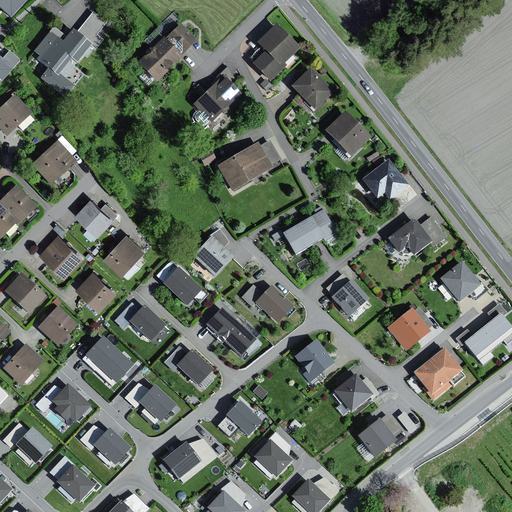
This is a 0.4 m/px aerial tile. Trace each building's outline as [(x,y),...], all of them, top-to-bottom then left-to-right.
[(0,0),(0,9),(10,19),(27,0),(0,0)] [(106,23),(93,12),(75,33),(91,46),(94,49),(102,40),(96,35),(106,23)] [(179,20),(172,13),(143,41),(150,48),(179,20)] [(164,40),(163,38),(150,50),(148,50),(144,53),(144,56),(137,63),(155,83),(182,58),(180,57),(196,41),(180,24),(164,40)] [(265,53),(252,65),(269,82),(285,67),(283,64),(299,49),(275,25),(256,44),(265,53)] [(66,38),(53,28),(34,52),(39,56),(36,59),(48,69),(57,76),(71,60),(76,64),(91,46),(75,33),(72,30),(66,38)] [(0,57),(0,62),(10,71),(19,61),(9,52),(2,59),(0,57)] [(0,83),(11,72),(10,71),(0,62),(0,83)] [(322,66),(316,71),(321,77),(327,73),(322,66)] [(211,84),(212,85),(222,75),(230,83),(235,80),(227,67),(211,84)] [(309,68),(290,86),(314,112),(333,93),(309,68)] [(57,76),(48,69),(40,79),(65,98),(73,89),(57,76)] [(212,85),(192,105),(198,112),(200,113),(203,112),(208,117),(206,120),(208,122),(210,124),(222,113),(225,114),(229,113),(231,111),(231,106),(230,105),(241,94),(230,83),(222,75),(212,85)] [(265,80),(260,85),(266,92),(272,87),(265,80)] [(31,115),(13,96),(0,108),(0,129),(8,137),(18,127),(29,116),(31,115)] [(200,113),(198,112),(195,115),(194,118),(195,121),(200,125),(202,126),(205,126),(208,122),(206,120),(208,117),(203,112),(200,113)] [(344,112),(324,132),(339,147),(348,156),(349,158),(369,138),(344,112)] [(33,121),(29,116),(18,127),(22,132),(33,121)] [(269,141),(259,147),(271,166),(280,160),(269,141)] [(75,162),(57,142),(30,166),(49,186),(75,162)] [(257,143),(216,168),(231,193),(272,168),(271,166),(259,147),(257,143)] [(348,156),(339,147),(334,152),(343,161),(348,156)] [(210,151),(199,158),(205,167),(216,160),(210,151)] [(382,156),(372,162),(375,166),(384,160),(382,156)] [(388,161),(361,180),(376,199),(383,194),(389,201),(407,187),(388,161)] [(16,187),(0,201),(0,204),(17,222),(19,224),(36,208),(16,187)] [(91,200),(76,216),(89,228),(99,237),(114,221),(113,220),(101,209),(91,200)] [(106,203),(101,209),(113,220),(118,215),(106,203)] [(0,238),(17,222),(0,204),(0,238)] [(323,210),(280,235),(293,257),(323,240),(325,243),(338,235),(323,210)] [(430,218),(419,227),(431,243),(434,247),(446,238),(430,218)] [(414,220),(387,241),(398,254),(401,252),(402,254),(407,255),(409,252),(413,257),(431,243),(419,227),(414,220)] [(163,235),(154,222),(148,227),(157,240),(163,235)] [(99,237),(89,228),(84,234),(93,243),(99,237)] [(220,231),(209,238),(222,250),(229,243),(220,231)] [(59,235),(40,254),(66,278),(85,259),(59,235)] [(127,235),(104,259),(123,277),(124,275),(135,264),(146,252),(127,235)] [(222,250),(209,238),(192,257),(214,277),(232,258),(222,250)] [(156,277),(164,284),(177,269),(187,278),(189,276),(173,261),(167,265),(156,277)] [(461,263),(440,280),(458,303),(469,295),(480,286),(461,263)] [(140,268),(135,264),(124,275),(129,279),(140,268)] [(164,284),(163,285),(186,307),(201,291),(187,278),(177,269),(164,284)] [(94,273),(77,290),(100,312),(117,294),(94,273)] [(45,297),(21,275),(5,292),(29,315),(45,297)] [(326,290),(333,297),(349,282),(342,275),(326,290)] [(333,297),(331,298),(347,317),(349,316),(360,306),(367,300),(351,281),(349,282),(333,297)] [(480,286),(469,295),(475,302),(488,291),(482,284),(480,286)] [(255,305),(264,296),(254,287),(242,299),(252,308),(255,305)] [(293,308),(271,288),(264,296),(255,305),(260,310),(277,325),(293,308)] [(56,299),(52,304),(56,308),(60,303),(56,299)] [(128,322),(139,311),(131,303),(113,322),(122,330),(128,322)] [(467,330),(455,340),(461,346),(463,344),(482,329),(499,315),(504,311),(498,305),(486,315),(489,318),(470,334),(467,330)] [(139,311),(128,322),(150,343),(165,327),(143,306),(139,311)] [(365,311),(360,306),(349,316),(354,321),(365,311)] [(76,327),(57,308),(38,328),(57,347),(76,327)] [(419,308),(413,312),(427,330),(433,326),(419,308)] [(220,310),(206,326),(240,357),(244,352),(255,341),(220,310)] [(411,310),(386,329),(405,352),(429,332),(427,330),(413,312),(411,310)] [(511,330),(499,315),(482,329),(497,347),(503,342),(506,345),(511,340),(511,330)] [(0,323),(0,339),(2,342),(11,332),(5,326),(4,327),(0,323)] [(482,329),(463,344),(478,362),(479,361),(490,352),(497,347),(482,329)] [(102,336),(83,356),(115,385),(134,366),(102,336)] [(256,340),(255,341),(244,352),(248,355),(262,345),(256,340)] [(315,341),(294,358),(306,372),(303,375),(311,386),(324,376),(322,373),(334,364),(315,341)] [(44,363),(25,346),(3,369),(22,386),(44,363)] [(175,367),(187,355),(178,347),(164,363),(172,371),(175,367)] [(187,355),(175,367),(197,387),(198,385),(208,375),(212,371),(190,351),(187,355)] [(443,352),(414,375),(424,387),(431,396),(448,382),(452,386),(452,387),(464,378),(443,352)] [(490,352),(479,361),(483,366),(494,357),(490,352)] [(213,380),(208,375),(198,385),(204,390),(213,380)] [(355,375),(333,392),(350,414),(372,397),(361,382),(355,375)] [(366,378),(361,382),(372,397),(373,398),(379,394),(366,378)] [(431,396),(424,387),(422,389),(432,401),(452,386),(448,382),(431,396)] [(61,390),(51,402),(56,407),(52,411),(66,423),(69,420),(75,425),(91,407),(66,385),(61,390)] [(137,403),(149,391),(138,385),(124,400),(133,407),(137,403)] [(51,402),(61,390),(53,386),(34,407),(42,413),(51,402)] [(149,391),(137,403),(159,424),(176,407),(155,386),(149,391)] [(267,393),(258,386),(253,392),(262,400),(267,393)] [(238,402),(225,416),(239,430),(247,437),(261,423),(238,402)] [(411,435),(419,429),(407,413),(399,418),(411,435)] [(386,416),(379,421),(393,438),(400,432),(386,416)] [(239,430),(226,417),(216,427),(230,440),(239,430)] [(379,420),(357,437),(362,444),(373,458),(375,459),(396,442),(393,438),(379,421),(379,420)] [(295,421),(290,426),(296,432),(301,426),(295,421)] [(18,422),(0,442),(9,450),(27,429),(18,422)] [(91,446),(104,432),(93,426),(79,441),(88,449),(91,446)] [(104,432),(91,446),(114,467),(131,449),(108,428),(104,432)] [(31,431),(17,446),(35,462),(49,448),(31,431)] [(275,433),(268,441),(287,459),(289,447),(275,433)] [(203,439),(186,446),(200,464),(204,468),(217,458),(203,439)] [(268,441),(253,458),(275,479),(291,462),(287,459),(268,441)] [(185,444),(162,461),(178,481),(200,464),(186,446),(185,444)] [(373,458),(362,444),(356,449),(367,463),(373,458)] [(75,465),(59,482),(79,501),(95,483),(75,465)] [(323,478),(312,485),(330,502),(339,492),(323,478)] [(307,480),(291,497),(306,511),(319,511),(330,502),(312,485),(307,480)] [(0,481),(0,500),(10,490),(0,481)] [(222,492),(241,510),(245,496),(230,482),(220,490),(222,492)] [(222,492),(206,509),(208,511),(209,511),(243,511),(241,510),(222,492)] [(133,495),(120,504),(128,511),(146,511),(149,509),(133,495)] [(119,503),(110,511),(128,511),(120,504),(119,503)]
